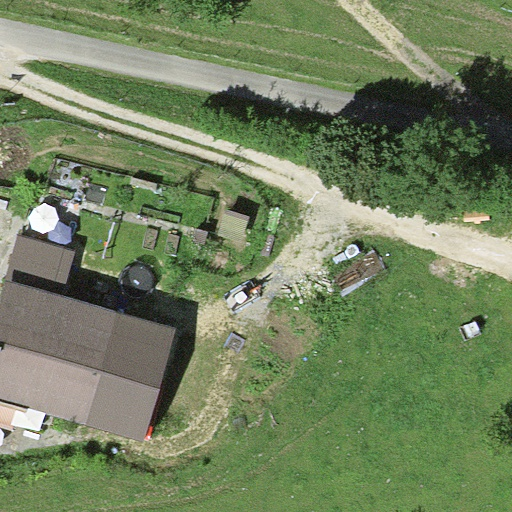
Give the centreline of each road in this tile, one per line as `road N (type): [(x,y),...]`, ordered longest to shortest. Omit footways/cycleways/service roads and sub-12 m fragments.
road 1 (unclassified): [(0,35),(511,139)]
road 2 (track): [(502,137),(354,0)]
